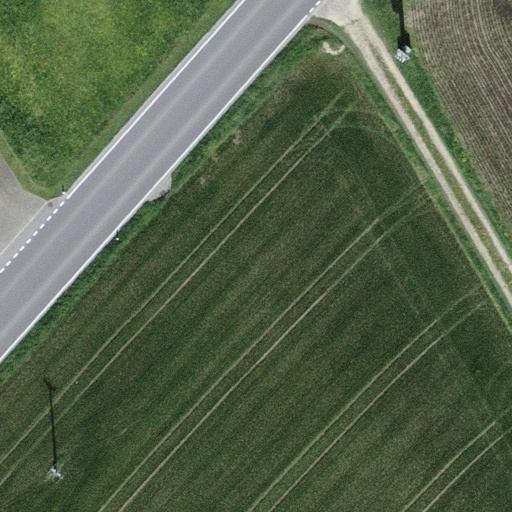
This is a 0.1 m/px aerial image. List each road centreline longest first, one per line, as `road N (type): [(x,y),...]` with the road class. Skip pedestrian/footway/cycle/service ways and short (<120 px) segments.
road 1 (primary): [(281,0),(0,315)]
road 2 (track): [(336,0),(511,302)]
